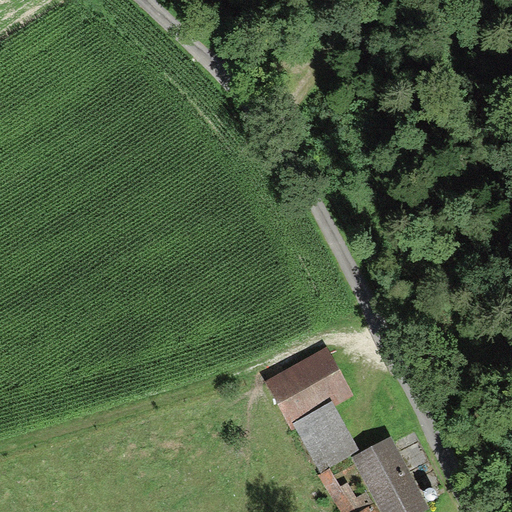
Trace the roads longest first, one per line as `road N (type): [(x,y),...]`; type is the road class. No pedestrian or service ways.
road 1 (unclassified): [(141,0),(280,139),(473,511)]
road 2 (track): [(0,445),(380,328)]
road 3 (track): [(369,0),(313,67),(280,139)]
